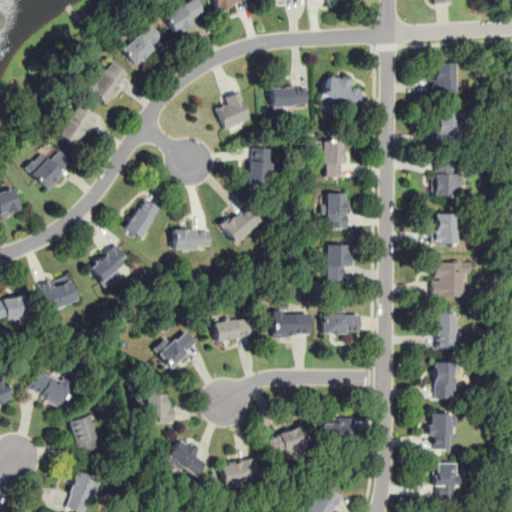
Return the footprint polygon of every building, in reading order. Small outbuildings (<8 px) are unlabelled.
[(200,11),(193,0),(177,0),(158,11),(171,35),(194,22),(191,16),(200,11)] [(208,0),(212,10),(249,0),(208,0)] [(117,48),(133,64),(160,38),(144,21),(117,48)] [(124,72),(106,61),(93,83),(88,80),(82,90),(105,104),(124,72)] [(452,61),(427,61),(427,92),(452,92),(452,61)] [(353,105),(359,83),(324,73),(318,95),(353,105)] [(302,85),(266,85),(266,107),(302,107),(302,85)] [(219,104),(212,108),(222,130),(247,118),(234,90),(216,98),(219,104)] [(53,131),(72,146),(94,117),(75,103),(53,131)] [(455,109),(432,109),(432,141),(455,141),(455,109)] [(319,177),(339,177),(339,139),(313,139),(313,147),(319,147),(319,177)] [(245,184),(268,184),(268,145),(245,145),(245,184)] [(45,157),(38,150),(21,167),(44,190),(70,162),(54,147),(45,157)] [(431,195),(458,195),(458,170),(450,170),(450,158),(431,158),(431,195)] [(0,215),(17,208),(7,185),(0,187),(0,215)] [(319,190),(319,216),(324,216),(324,227),(343,227),(343,190),(319,190)] [(137,239),(157,206),(139,195),(119,228),(137,239)] [(260,224),(250,204),(216,221),(226,241),(260,224)] [(453,211),(428,211),(428,243),(453,243),(453,211)] [(169,249),(205,249),(205,227),(169,227),(169,249)] [(97,283),(126,260),(112,242),(83,265),(97,283)] [(345,243),(321,243),(321,281),(345,281),(345,243)] [(466,260),(427,260),(427,296),(459,296),(459,282),(466,282),(466,260)] [(57,284),(52,275),(32,285),(45,312),(74,298),(66,280),(57,284)] [(0,321),(26,314),(20,292),(0,297),(0,321)] [(268,336),(302,336),(302,310),(268,310),(268,336)] [(356,311),(318,311),(318,333),(356,333),(356,311)] [(429,349),(453,349),(453,311),(429,311),(429,349)] [(209,321),(213,341),(248,334),(244,314),(209,321)] [(148,344),(167,368),(194,343),(180,330),(167,342),(160,335),(148,344)] [(430,361),(430,397),(451,397),(451,361),(430,361)] [(32,368),(56,380),(61,370),(71,375),(56,406),(42,399),(43,398),(35,394),(36,393),(23,387),(32,368)] [(143,391),(143,421),(169,421),(169,391),(143,391)] [(423,411),(423,436),(429,437),(429,448),(445,448),(445,434),(453,434),(453,412),(423,411)] [(75,454),(70,440),(71,440),(65,421),(84,414),(86,422),(89,422),(91,428),(89,428),(96,447),(75,454)] [(319,417),(319,440),(352,440),(352,417),(319,417)] [(263,437),(269,457),(304,445),(297,425),(263,437)] [(191,456),(195,448),(175,436),(161,459),(192,478),(201,462),(191,456)] [(216,464),(220,487),(255,480),(251,458),(216,464)] [(430,498),(455,498),(455,461),(430,461),(430,498)] [(73,471),(66,492),(68,493),(63,507),(78,511),(83,498),(87,500),(95,479),(73,471)] [(327,511),(338,495),(319,483),(300,511),(327,511)]
